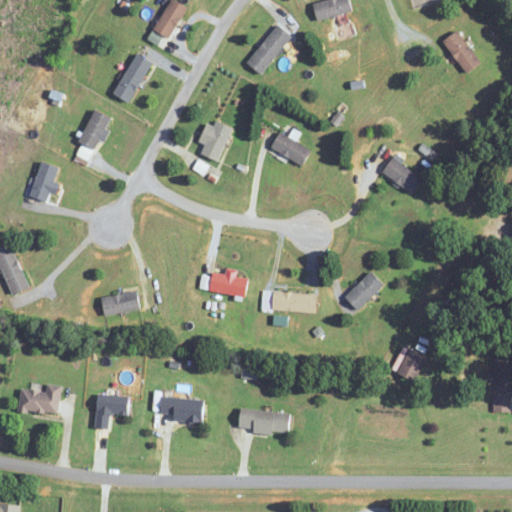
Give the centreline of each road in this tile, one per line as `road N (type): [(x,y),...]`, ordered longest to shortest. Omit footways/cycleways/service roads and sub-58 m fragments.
road 1 (residential): [(511,482),(200,482),(0,461)]
road 2 (residential): [(241,0),(109,228)]
road 3 (residential): [(138,178),(229,219),(310,230)]
